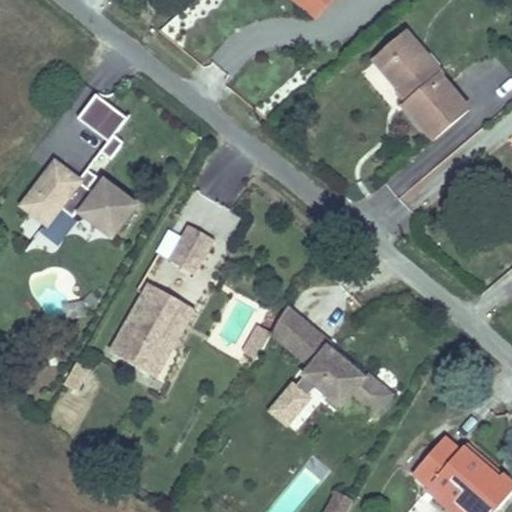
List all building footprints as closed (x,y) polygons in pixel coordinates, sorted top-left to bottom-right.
[(386,50),(398,61),(426,33),(414,23),(386,50)] [(419,95),(445,119),(449,123),(481,92),(449,65),(454,58),(426,33),(398,61),(427,86),(419,95)] [(89,69),(71,94),(88,108),(107,83),(89,69)] [(121,94),(107,83),(88,108),(101,117),(102,118),(108,111),(121,94)] [(102,118),(101,117),(93,127),(104,136),(117,119),(108,111),(102,118)] [(48,140),(16,184),(25,190),(40,202),(52,186),(65,196),(70,189),(106,215),(130,183),(103,164),(102,163),(101,163),(100,163),(98,163),(97,163),(96,165),(90,172),(82,166),(91,154),(82,148),(73,159),(70,162),(62,156),(64,152),(48,140)] [(73,159),(64,152),(62,156),(70,162),(73,159)] [(185,203),(164,239),(192,254),(212,218),(185,203)] [(144,263),(139,272),(178,294),(156,332),(165,337),(192,290),(144,263)] [(105,333),(152,360),(165,337),(156,332),(178,294),(139,272),(105,333)] [(275,308),(272,314),(293,331),(312,308),(287,287),(275,308)] [(272,314),(257,305),(241,332),(256,341),(272,314)] [(312,308),(293,331),(312,347),(304,357),(343,389),(353,376),(377,395),(393,375),(369,355),(367,358),(329,327),(331,324),(312,308)] [(63,389),(79,395),(90,369),(74,363),(63,389)] [(436,431),(408,465),(423,477),(428,471),(478,511),(510,474),(498,464),(494,470),(455,438),(451,443),(436,431)] [(478,511),(428,471),(423,477),(465,511),(478,511)] [(323,511),(335,511),(352,482),(336,473),(316,508),(323,511)]
